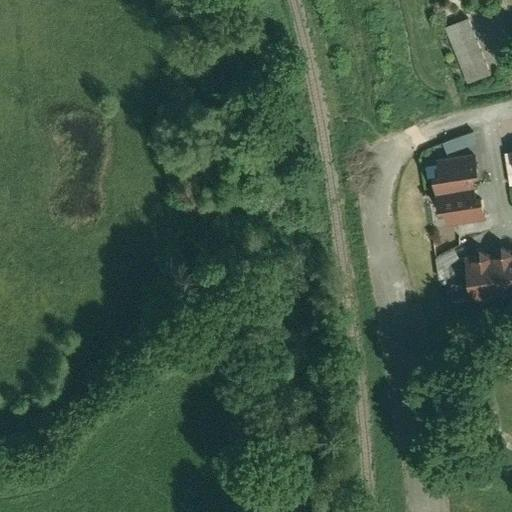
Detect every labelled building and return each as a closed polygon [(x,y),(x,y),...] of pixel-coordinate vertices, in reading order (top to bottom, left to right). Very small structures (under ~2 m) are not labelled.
[(491,79),(467,19),(443,28),(467,89),(491,79)] [(480,174),(476,150),(438,155),(439,166),(433,167),(440,216),(446,215),(447,226),(486,220),(482,192),(477,193),(475,175),(480,174)] [(511,300),(511,247),(510,248),(501,241),(495,250),(488,251),(479,244),(472,253),(464,254),(471,306),(511,300)] [(458,258),(452,248),(434,258),(438,281),(447,280),(445,266),(458,258)] [(511,342),(500,352),(498,366),(511,379),(511,342)]
